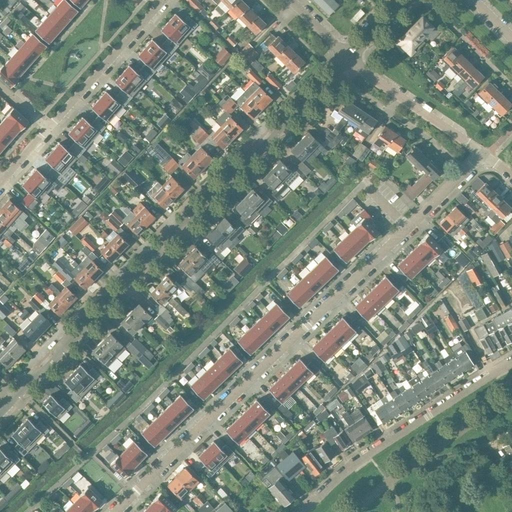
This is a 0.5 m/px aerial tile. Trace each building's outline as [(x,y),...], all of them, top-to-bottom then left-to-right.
[(77,10),(66,0),(61,0),(56,6),(70,18),(77,10)] [(199,5),(193,0),(186,0),(186,1),(195,9),(199,5)] [(229,8),(237,0),(220,0),(216,4),(225,13),(229,8)] [(238,17),(248,7),(240,0),(237,0),(229,8),(238,17)] [(337,5),(332,0),(312,0),(327,15),(337,5)] [(19,10),(23,6),(20,3),(14,10),(14,13),(19,17),(19,10)] [(0,14),(2,17),(9,9),(5,5),(0,9),(0,14)] [(70,18),(56,6),(49,14),(63,26),(70,18)] [(246,25),(256,15),(248,7),(238,17),(246,25)] [(356,21),(364,13),(360,9),(352,18),(356,21)] [(175,13),(168,22),(185,37),(192,29),(197,24),(188,16),(183,20),(175,13)] [(63,26),(49,14),(42,22),(55,34),(63,26)] [(6,24),(13,17),(9,15),(3,22),(6,24)] [(255,34),(265,24),(256,15),(246,25),(255,34)] [(439,32),(432,25),(431,26),(427,22),(427,21),(424,18),(423,18),(422,17),(416,23),(415,23),(412,26),(412,27),(410,28),(424,42),(428,37),(431,40),(439,32)] [(55,34),(42,22),(34,31),(48,43),(55,34)] [(185,37),(168,22),(160,30),(168,37),(164,42),(174,50),(178,45),(185,37)] [(420,46),(424,42),(410,28),(401,38),(401,37),(395,43),(403,52),(405,49),(411,55),(412,54),(417,54),(420,51),(420,46)] [(38,53),(46,45),(32,33),(25,41),(38,53)] [(270,36),(263,43),(267,46),(270,50),(266,54),(272,59),(276,55),(286,45),(277,36),(275,38),(272,34),(270,37),(270,36)] [(174,50),(164,42),(160,46),(152,39),(145,47),(162,63),(169,55),(174,50)] [(38,53),(25,41),(18,49),(31,62),(38,53)] [(243,57),(252,48),(248,44),(239,53),(243,57)] [(284,64),(295,53),(286,45),(276,55),(284,64)] [(162,63),(145,47),(137,56),(145,63),(141,68),(150,76),(155,71),(154,71),(162,63)] [(448,67),(460,55),(452,47),(441,59),(448,67)] [(31,62),(18,49),(10,58),(24,70),(31,62)] [(253,58),(258,54),(253,49),(244,58),(253,67),(257,62),(253,58)] [(293,72),(304,62),(295,53),(284,64),(293,72)] [(456,74),(467,62),(460,55),(448,67),(456,74)] [(24,70),(10,58),(4,65),(3,64),(2,65),(18,78),(17,77),(24,70)] [(463,81),(475,69),(467,62),(456,74),(463,81)] [(18,78),(2,65),(0,67),(0,77),(10,87),(18,78)] [(150,76),(141,68),(137,72),(129,65),(121,73),(138,89),(146,81),(150,76)] [(205,67),(200,73),(207,80),(213,74),(205,67)] [(471,89),(482,77),(475,69),(463,81),(471,89)] [(191,73),(191,75),(194,78),(194,79),(202,86),(207,81),(198,74),(194,70),(191,73)] [(271,99),(257,85),(261,81),(251,70),(246,75),(254,82),(244,92),(261,108),(271,99)] [(433,70),(427,75),(433,81),(439,76),(433,70)] [(138,89),(121,73),(114,82),(122,89),(118,93),(127,102),(132,97),(131,97),(138,89)] [(280,85),(271,76),(267,81),(276,89),(280,85)] [(438,80),(434,85),(439,91),(444,86),(438,80)] [(484,101),(495,90),(488,82),(476,94),(484,101)] [(190,89),(182,98),(187,102),(195,94),(190,89)] [(491,109),(503,97),(495,90),(484,101),(491,109)] [(127,102),(118,93),(114,98),(106,91),(98,99),(115,115),(123,107),(127,102)] [(261,108),(244,92),(235,101),(252,118),(261,108)] [(483,117),(479,121),(482,123),(485,120),(489,116),(490,117),(494,112),(499,116),(510,105),(503,97),(491,109),(483,117)] [(115,115),(98,99),(91,108),(99,115),(95,119),(104,128),(108,123),(115,115)] [(233,110),(222,99),(218,104),(229,114),(233,110)] [(347,118),(355,106),(345,99),(337,112),(342,115),(333,128),(338,131),(347,118)] [(178,102),(174,107),(178,111),(183,106),(178,102)] [(28,121),(11,106),(3,114),(5,116),(20,130),(28,121)] [(357,125),(366,113),(355,106),(347,118),(357,125)] [(364,137),(376,120),(366,113),(357,125),(354,130),(364,137)] [(20,130),(5,116),(6,117),(0,123),(0,125),(12,137),(19,129),(20,130)] [(104,128),(95,119),(91,124),(83,117),(75,125),(92,140),(99,132),(100,133),(104,128)] [(241,129),(229,117),(220,126),(232,138),(241,129)] [(161,119),(157,124),(162,128),(166,124),(161,119)] [(208,135),(193,120),(188,125),(193,129),(204,140),(208,135)] [(0,140),(5,145),(12,137),(0,125),(0,140)] [(92,140),(75,125),(68,133),(76,141),(71,145),(81,154),(85,149),(85,148),(92,140)] [(232,138),(220,126),(210,136),(222,148),(232,138)] [(386,144),(394,132),(384,126),(373,143),(379,147),(382,142),(386,144)] [(152,129),(148,133),(153,137),(157,133),(152,129)] [(204,140),(193,129),(189,133),(199,144),(204,140)] [(325,129),(321,133),(331,141),(335,136),(325,129)] [(308,132),(299,141),(310,152),(314,156),(320,151),(323,154),(327,150),(324,147),(308,132)] [(397,151),(405,139),(394,132),(386,144),(397,151)] [(335,136),(331,141),(335,144),(339,140),(335,136)] [(299,141),(290,150),(302,162),(297,168),(302,172),(305,176),(311,170),(309,168),(312,165),(309,162),(314,156),(310,152),(299,141)] [(137,142),(132,148),(138,153),(142,147),(137,142)] [(81,154),(71,145),(67,150),(59,143),(52,151),(69,166),(76,158),(77,158),(81,154)] [(357,159),(365,147),(360,143),(352,155),(357,159)] [(412,198),(432,178),(433,179),(441,170),(430,159),(429,160),(414,145),(405,154),(420,169),(422,168),(426,172),(411,187),(408,183),(403,189),(412,198)] [(212,158),(200,146),(190,156),(202,168),(212,158)] [(362,162),(370,150),(365,147),(357,159),(362,162)] [(69,166),(52,151),(44,159),(52,167),(48,171),(58,179),(62,175),(62,174),(69,166)] [(187,153),(177,163),(179,165),(178,166),(181,169),(183,168),(193,178),(202,168),(190,156),(187,153)] [(177,163),(168,154),(164,159),(174,169),(178,166),(179,165),(177,163)] [(174,169),(164,159),(159,163),(170,174),(174,169)] [(302,172),(297,168),(292,162),(287,167),(280,161),(271,170),(288,186),(302,172)] [(117,164),(111,170),(117,175),(123,169),(117,164)] [(58,179),(48,171),(44,176),(36,168),(29,177),(46,192),(44,190),(51,182),(53,184),(58,179)] [(288,186),(271,170),(262,179),(269,186),(266,190),(278,201),(281,197),(279,195),(288,186)] [(133,175),(128,181),(134,187),(140,181),(133,175)] [(183,188),(171,176),(161,186),(173,198),(183,188)] [(46,192),(29,177),(21,185),(29,192),(25,197),(35,205),(39,201),(39,200),(46,192)] [(324,192),(329,186),(335,180),(332,177),(325,184),(323,181),(318,187),(324,192)] [(157,182),(145,194),(155,203),(157,200),(164,207),(173,198),(161,186),(157,182)] [(473,190),(468,195),(479,205),(484,201),(494,191),(485,182),(476,192),(473,190)] [(96,183),(93,186),(100,192),(104,188),(99,183),(96,183)] [(139,183),(134,188),(142,195),(146,191),(139,183)] [(259,214),(272,201),(264,193),(260,197),(252,189),(243,198),(259,214)] [(484,201),(479,205),(484,211),(482,213),(485,216),(486,215),(487,215),(502,200),(494,191),(484,201)] [(85,197),(82,201),(87,205),(90,202),(85,197)] [(259,214),(243,198),(235,207),(243,215),(239,219),(247,226),(259,214)] [(17,213),(20,209),(9,199),(2,207),(23,226),(27,222),(17,213)] [(476,209),(468,200),(463,205),(471,214),(476,209)] [(502,200),(487,215),(490,219),(495,224),(488,231),(493,235),(501,226),(504,224),(499,220),(501,218),(511,208),(502,200)] [(154,217),(140,203),(131,212),(135,216),(146,226),(154,217)] [(23,226),(2,207),(0,208),(0,219),(6,225),(10,221),(20,230),(23,226)] [(469,220),(455,207),(447,215),(465,233),(468,230),(464,226),(469,220)] [(78,214),(73,209),(70,213),(74,217),(78,214)] [(363,209),(351,221),(355,225),(369,240),(377,232),(369,224),(373,220),(363,209)] [(124,221),(113,211),(108,215),(119,226),(124,221)] [(447,215),(438,224),(450,235),(452,235),(456,231),(457,231),(458,232),(462,236),(465,233),(447,215)] [(74,235),(87,222),(81,216),(68,229),(74,235)] [(146,226),(135,216),(127,224),(137,235),(146,226)] [(224,217),(215,226),(234,245),(238,240),(235,237),(243,229),(234,220),(231,224),(224,217)] [(119,227),(110,218),(105,223),(114,231),(119,227)] [(287,229),(281,223),(275,229),(282,235),(287,229)] [(256,229),(251,225),(247,229),(252,234),(256,229)] [(369,240),(355,225),(356,226),(348,233),(361,247),(368,239),(369,240)] [(215,226),(207,235),(214,243),(217,245),(222,250),(226,246),(229,249),(234,245),(215,226)] [(41,236),(38,239),(46,246),(49,242),(54,237),(46,231),(41,236)] [(6,238),(0,233),(0,239),(2,241),(3,241),(13,250),(16,248),(6,238)] [(128,244),(123,239),(117,233),(109,242),(119,253),(128,244)] [(361,247),(348,233),(340,241),(353,254),(361,247)] [(427,234),(419,242),(435,258),(443,251),(444,252),(449,247),(440,238),(436,243),(427,234)] [(18,245),(8,235),(6,238),(16,248),(18,245)] [(96,247),(86,237),(81,241),(91,252),(96,247)] [(61,238),(56,243),(60,247),(65,242),(61,238)] [(479,238),(476,242),(482,248),(486,245),(479,238)] [(39,254),(46,246),(38,239),(34,244),(33,249),(39,254)] [(353,254),(340,241),(332,249),(345,262),(353,254)] [(505,259),(495,241),(489,247),(498,263),(505,259)] [(119,253),(109,242),(105,246),(104,245),(100,249),(101,250),(100,251),(111,261),(119,253)] [(435,258),(419,242),(420,243),(412,250),(425,263),(432,256),(435,259),(435,258)] [(511,251),(507,243),(500,247),(504,255),(511,251)] [(221,261),(215,255),(212,252),(207,257),(196,247),(195,247),(191,251),(191,252),(187,255),(204,272),(213,263),(216,266),(221,261)] [(425,263),(412,250),(404,257),(417,271),(425,263)] [(472,251),(468,255),(472,259),(476,255),(472,251)] [(87,256),(78,265),(93,279),(102,271),(98,267),(103,263),(91,252),(87,256)] [(501,273),(489,252),(482,256),(493,277),(501,273)] [(194,281),(204,272),(187,255),(183,259),(179,263),(178,264),(189,275),(188,276),(189,276),(184,281),(195,292),(200,296),(205,292),(194,281)] [(325,256),(317,263),(329,276),(338,269),(325,256)] [(22,272),(31,262),(25,257),(16,267),(22,272)] [(417,271),(404,257),(396,265),(409,278),(417,271)] [(329,276),(317,263),(309,271),(322,284),(329,276)] [(240,264),(235,270),(240,275),(246,270),(240,264)] [(93,279),(83,269),(78,265),(71,273),(75,277),(74,278),(85,288),(93,279)] [(483,282),(475,268),(467,272),(475,287),(483,282)] [(65,279),(57,271),(53,276),(60,283),(65,279)] [(322,284),(309,271),(301,278),(314,291),(322,284)] [(195,292),(184,281),(180,286),(179,285),(177,286),(167,276),(166,276),(162,280),(162,281),(159,284),(173,299),(184,290),(191,296),(195,292)] [(385,276),(377,284),(390,297),(398,289),(385,276)] [(314,291),(301,278),(294,286),(306,299),(314,291)] [(76,297),(65,287),(60,292),(51,284),(48,287),(52,291),(57,295),(67,306),(76,297)] [(187,312),(173,299),(159,284),(155,288),(150,292),(151,293),(150,293),(160,304),(155,309),(160,314),(165,309),(161,304),(166,299),(174,308),(183,316),(187,312)] [(390,297),(377,284),(369,291),(382,304),(390,297)] [(306,299),(294,286),(285,294),(298,307),(306,299)] [(382,304),(369,291),(362,299),(374,312),(382,304)] [(508,305),(499,291),(494,294),(503,308),(508,305)] [(44,299),(37,292),(33,296),(40,303),(44,299)] [(67,306),(57,295),(48,304),(59,315),(67,306)] [(41,306),(33,297),(28,302),(37,310),(41,306)] [(374,312),(362,299),(353,306),(366,320),(374,312)] [(8,311),(0,303),(0,316),(2,318),(8,311)] [(276,303),(268,310),(280,324),(289,316),(276,303)] [(153,318),(139,304),(130,313),(142,325),(145,322),(146,324),(148,323),(153,318)] [(493,304),(488,307),(491,313),(497,310),(493,304)] [(489,316),(484,307),(479,310),(484,319),(489,316)] [(30,314),(26,309),(22,312),(27,317),(30,314)] [(511,312),(510,309),(501,314),(511,333),(511,312)] [(280,324),(268,310),(260,318),(273,331),(280,324)] [(27,317),(22,312),(19,316),(24,321),(27,317)] [(50,323),(40,312),(31,321),(42,331),(50,323)] [(142,325),(130,313),(121,323),(131,333),(136,328),(138,330),(142,325)] [(474,314),(466,318),(471,326),(479,322),(474,314)] [(511,339),(511,333),(501,314),(492,319),(492,320),(505,344),(511,339)] [(159,315),(154,320),(166,331),(166,330),(169,333),(172,330),(169,327),(170,326),(159,315)] [(450,315),(444,318),(453,333),(458,330),(450,315)] [(435,329),(431,324),(430,325),(425,316),(419,320),(428,334),(435,329)] [(342,317),(334,325),(347,338),(355,330),(342,317)] [(273,331),(260,318),(252,325),(265,338),(273,331)] [(470,328),(465,319),(458,323),(464,332),(470,328)] [(487,322),(482,324),(488,334),(496,349),(505,344),(492,320),(487,323),(487,322)] [(42,331),(31,321),(22,330),(33,340),(42,331)] [(15,332),(7,324),(3,328),(12,336),(15,332)] [(422,330),(418,324),(412,329),(415,334),(422,330)] [(265,338),(252,325),(245,333),(257,346),(265,338)] [(347,338),(334,325),(326,332),(339,346),(347,338)] [(496,349),(488,334),(482,336),(477,327),(473,330),(487,354),(496,349)] [(392,331),(380,343),(381,344),(384,344),(395,334),(392,331)] [(339,346),(326,332),(319,340),(331,353),(339,346)] [(412,338),(408,332),(403,335),(407,341),(412,338)] [(257,346),(245,333),(236,341),(249,354),(257,346)] [(110,334),(101,343),(113,355),(116,358),(119,355),(125,349),(120,344),(121,344),(117,340),(110,334)] [(407,347),(399,335),(394,340),(402,351),(407,347)] [(24,349),(14,338),(5,347),(16,358),(24,349)] [(147,350),(135,339),(131,343),(142,354),(147,350)] [(331,353),(319,340),(310,348),(323,361),(331,353)] [(393,342),(388,346),(388,347),(393,354),(398,351),(398,350),(393,342)] [(101,343),(92,352),(99,360),(102,363),(107,367),(116,358),(113,355),(101,343)] [(142,354),(131,343),(127,348),(127,350),(137,360),(142,354)] [(455,350),(451,353),(454,357),(463,371),(472,365),(477,362),(465,344),(460,346),(455,350)] [(16,358),(5,347),(3,345),(0,347),(0,359),(7,366),(16,358)] [(229,348),(221,355),(234,369),(242,361),(229,348)] [(463,371),(454,357),(451,353),(442,359),(445,363),(454,377),(463,371)] [(389,359),(386,354),(379,359),(383,364),(389,359)] [(234,369),(221,355),(213,363),(226,376),(234,369)] [(319,370),(311,361),(306,366),(299,358),(291,366),(304,379),(312,371),(315,374),(319,370)] [(382,367),(378,360),(371,367),(375,372),(382,367)] [(437,362),(433,365),(436,369),(445,383),(454,377),(445,363),(441,366),(438,361),(437,362)] [(354,362),(350,366),(353,369),(358,374),(362,370),(359,367),(358,365),(354,362)] [(226,376),(213,363),(205,370),(218,383),(226,376)] [(80,364),(72,373),(88,389),(96,381),(97,381),(101,376),(92,367),(88,372),(80,364)] [(304,379),(291,366),(283,374),(296,387),(304,379)] [(429,367),(425,370),(428,374),(427,375),(436,389),(445,383),(436,369),(432,371),(429,367)] [(374,375),(371,369),(364,374),(368,379),(374,375)] [(218,383),(205,370),(198,378),(210,391),(218,383)] [(88,389),(72,373),(63,381),(71,389),(67,393),(76,402),(80,397),(88,389)] [(420,373),(415,376),(416,378),(427,394),(436,389),(427,375),(423,377),(420,373)] [(296,387),(283,374),(276,381),(288,394),(296,387)] [(361,385),(366,381),(362,376),(357,379),(351,385),(355,390),(361,385)] [(415,376),(407,381),(410,386),(409,386),(418,400),(427,394),(416,378),(415,376)] [(210,391),(198,378),(190,386),(202,399),(210,391)] [(119,379),(116,383),(125,393),(133,385),(129,381),(125,385),(119,379)] [(290,396),(288,394),(276,381),(267,389),(282,404),(290,396)] [(402,385),(397,388),(400,392),(400,393),(409,406),(418,400),(409,386),(409,387),(405,389),(402,385)] [(334,386),(322,398),(325,401),(336,390),(336,388),(334,386)] [(354,395),(349,388),(337,395),(342,402),(347,398),(348,399),(354,395)] [(120,390),(114,396),(118,400),(124,394),(120,390)] [(394,390),(387,394),(388,396),(390,399),(391,398),(400,412),(409,406),(400,393),(397,395),(394,390)] [(63,397),(58,402),(51,394),(42,403),(58,419),(67,411),(72,406),(63,397)] [(400,412),(391,398),(390,399),(388,396),(387,394),(378,400),(381,405),(382,404),(391,418),(400,412)] [(180,395),(172,402),(185,416),(193,408),(180,395)] [(330,411),(340,403),(336,398),(326,406),(330,411)] [(263,422),(271,414),(256,400),(248,407),(263,422)] [(391,418),(382,404),(381,405),(378,400),(366,408),(377,425),(381,422),(382,424),(391,418)] [(185,416),(172,402),(164,410),(177,423),(185,416)] [(291,414),(287,409),(282,404),(281,403),(277,407),(283,413),(287,418),(291,414)] [(262,422),(263,422),(248,407),(240,415),(253,428),(261,421),(262,422)] [(371,429),(362,416),(357,409),(348,415),(362,435),(371,429)] [(177,423),(164,410),(156,417),(169,430),(177,423)] [(362,435),(348,415),(345,411),(340,415),(348,426),(344,429),(352,441),(362,435)] [(253,428),(240,415),(233,422),(245,435),(253,428)] [(323,420),(319,415),(314,419),(318,424),(323,420)] [(169,430),(156,417),(149,425),(161,438),(169,430)] [(27,418),(19,426),(35,442),(43,434),(44,435),(48,430),(39,421),(35,425),(27,418)] [(245,435),(233,422),(225,430),(237,443),(245,435)] [(161,438),(149,425),(140,433),(153,446),(161,438)] [(35,442),(19,426),(11,435),(18,442),(14,447),(23,455),(28,451),(27,451),(35,442)] [(350,443),(341,430),(336,434),(331,427),(321,433),(330,445),(335,442),(341,450),(350,443)] [(79,429),(73,435),(77,439),(83,433),(79,429)] [(511,439),(510,440),(511,441),(503,446),(511,459),(511,458),(511,439)] [(133,441),(126,449),(139,461),(146,453),(133,441)] [(213,441),(205,449),(221,465),(229,458),(234,453),(225,444),(221,449),(213,441)] [(314,446),(310,449),(317,460),(320,463),(324,461),(333,455),(325,442),(317,446),(316,445),(314,446)] [(279,446),(275,451),(278,454),(282,449),(284,447),(281,444),(279,446)] [(0,448),(0,465),(6,472),(14,463),(15,464),(19,459),(10,450),(6,455),(0,448)] [(139,461),(126,449),(118,456),(116,453),(116,454),(132,470),(132,469),(131,469),(139,461)] [(221,465),(205,449),(197,456),(205,464),(200,468),(209,478),(214,473),(213,473),(221,465)] [(304,466),(302,464),(304,463),(313,475),(322,468),(308,451),(298,460),(292,452),(275,466),(287,480),(304,466)] [(132,470),(116,454),(108,462),(124,478),(132,470)] [(511,475),(511,471),(506,462),(501,466),(509,478),(511,475)] [(198,480),(185,467),(183,469),(183,468),(179,471),(180,472),(176,477),(189,489),(198,480)] [(294,496),(284,484),(284,485),(281,482),(285,478),(275,467),(261,479),(268,488),(273,494),(283,506),(294,496)] [(189,489),(176,477),(172,481),(171,480),(168,483),(169,484),(167,485),(180,498),(189,489)] [(243,478),(239,482),(243,486),(247,482),(243,478)] [(215,491),(208,485),(204,488),(211,495),(215,491)] [(87,487),(79,495),(94,509),(102,501),(87,487)] [(10,492),(4,498),(9,502),(14,496),(10,492)] [(160,492),(152,500),(164,511),(172,511),(177,508),(160,492)] [(205,498),(200,493),(196,496),(201,501),(205,498)] [(94,509),(79,495),(80,496),(72,503),(81,511),(89,511),(93,508),(94,509)] [(201,501),(196,496),(193,500),(198,505),(201,501)] [(164,511),(152,500),(153,501),(146,508),(149,511),(164,511)] [(232,511),(223,501),(212,509),(206,502),(196,510),(198,511),(232,511)] [(81,511),(72,503),(65,511),(66,511),(81,511)] [(193,511),(195,511),(187,503),(183,507),(188,511),(193,511)]
